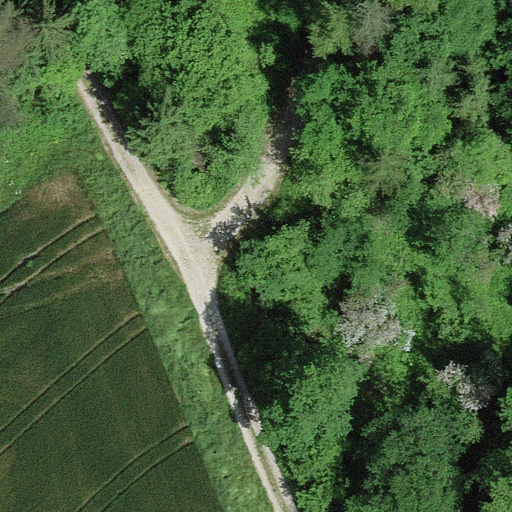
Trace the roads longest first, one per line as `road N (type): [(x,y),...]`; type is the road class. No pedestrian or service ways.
road 1 (track): [(41,0),(186,258)]
road 2 (track): [(287,511),(186,258)]
